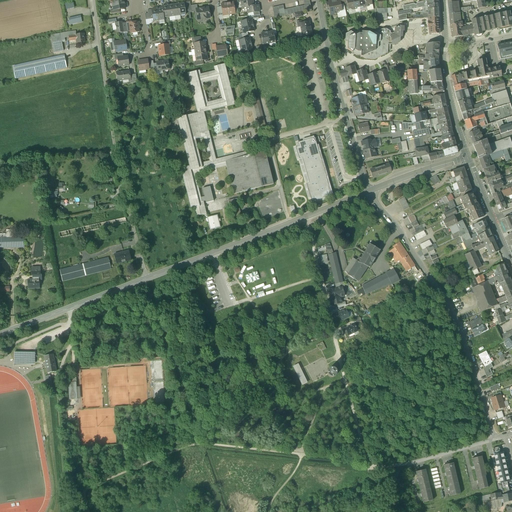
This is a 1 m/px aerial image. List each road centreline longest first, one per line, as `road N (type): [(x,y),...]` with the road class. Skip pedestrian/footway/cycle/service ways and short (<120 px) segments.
road 1 (residential): [(495,438),(444,299),(368,190)]
road 2 (residential): [(146,278),(114,151),(96,19)]
road 3 (residential): [(368,190),(318,0)]
road 4 (secondary): [(305,217),(146,278)]
road 5 (unclassified): [(305,217),(345,378)]
road 6 (secondary): [(146,278),(0,334)]
road 7 (track): [(87,511),(86,485),(198,443)]
road 8 (residential): [(495,438),(402,464),(364,462)]
